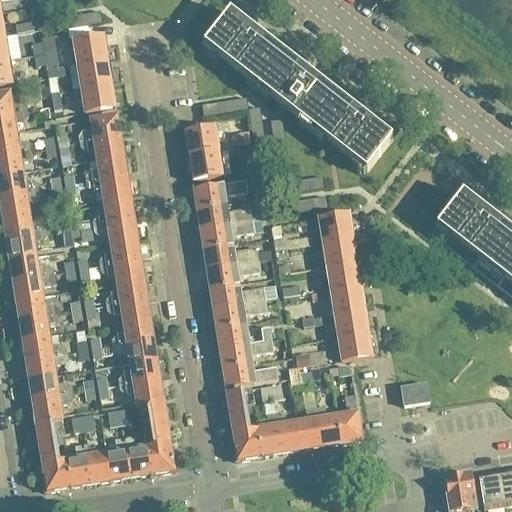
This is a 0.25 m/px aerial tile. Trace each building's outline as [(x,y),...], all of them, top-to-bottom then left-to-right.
[(49,7),(48,0),(47,0),(36,2),(37,9),(49,7)] [(101,14),(94,16),(96,27),(103,26),(101,14)] [(258,89),(283,56),(282,57),(229,16),(230,15),(229,14),(203,48),(204,48),(258,89)] [(96,27),(94,16),(86,17),(88,29),(96,27)] [(88,29),(86,17),(79,18),(81,30),(88,29)] [(81,30),(79,18),(71,19),(73,31),(81,30)] [(16,37),(35,34),(34,26),(14,29),(16,37)] [(0,63),(9,62),(5,39),(0,39),(0,63)] [(108,64),(104,39),(72,44),(76,69),(108,64)] [(42,56),(41,46),(33,47),(34,57),(42,56)] [(44,54),(47,72),(58,70),(55,52),(44,54)] [(311,132),(312,131),(337,100),(338,98),(337,98),(336,99),(283,58),(284,57),(283,56),(258,89),(257,90),(259,91),(259,90),(311,131),(311,132)] [(45,67),(44,57),(35,59),(37,69),(45,67)] [(0,88),(13,87),(9,62),(0,63),(0,88)] [(112,87),(108,64),(76,69),(80,93),(112,87)] [(48,82),(66,80),(64,70),(47,73),(48,82)] [(74,94),(76,105),(82,104),(84,117),(116,112),(112,87),(80,93),(74,94)] [(50,99),(49,89),(39,90),(41,100),(50,99)] [(26,107),(21,104),(11,105),(9,94),(0,95),(0,116),(27,113),(26,107)] [(62,112),(60,96),(52,97),(54,113),(62,112)] [(247,100),(239,101),(241,113),(249,112),(247,100)] [(366,174),(392,141),(391,140),(390,141),(337,100),(312,131),(365,173),(364,173),(366,174)] [(241,113),(239,101),(232,103),(234,115),(241,113)] [(234,115),(232,103),(225,104),(227,116),(234,115)] [(227,116),(225,104),(217,105),(219,117),(227,116)] [(219,117),(217,105),(210,106),(212,118),(219,117)] [(212,118),(210,106),(202,108),(204,120),(212,118)] [(51,120),(49,110),(38,112),(40,122),(51,120)] [(0,137),(16,135),(14,125),(24,124),(28,119),(27,113),(0,116),(0,137)] [(79,146),(120,139),(116,118),(89,123),(91,133),(81,135),(78,140),(79,146)] [(284,129),(283,121),(271,123),(272,131),(284,129)] [(263,124),(251,126),(253,134),(264,132),(263,124)] [(219,154),(215,129),(184,134),(188,159),(219,154)] [(285,136),(284,129),(272,131),(273,138),(285,136)] [(266,140),(264,132),(253,134),(254,142),(266,140)] [(235,149),(251,147),(249,134),(233,137),(235,149)] [(32,147),(27,143),(17,145),(16,135),(0,137),(0,158),(33,153),(32,147)] [(287,144),(285,136),(273,138),(275,146),(287,144)] [(56,140),(58,150),(67,148),(65,139),(56,140)] [(123,159),(120,139),(79,146),(80,151),(85,155),(94,153),(96,164),(123,159)] [(267,147),(266,140),(254,142),(255,149),(267,147)] [(43,142),(45,152),(54,150),(52,141),(43,142)] [(288,151),(287,144),(275,146),(276,153),(288,151)] [(268,155),(267,147),(255,149),(256,157),(268,155)] [(68,158),(67,148),(58,150),(59,159),(68,158)] [(56,160),(54,150),(45,152),(47,161),(56,160)] [(0,178),(22,175),(20,165),(30,163),(34,158),(33,153),(0,158),(0,178)] [(223,178),(219,154),(188,159),(192,183),(223,178)] [(126,179),(123,159),(96,164),(98,172),(88,174),(84,180),(85,186),(126,179)] [(38,186),(33,183),(23,184),(22,175),(0,178),(0,199),(40,193),(38,186)] [(63,180),(64,190),(73,188),(71,178),(63,180)] [(325,190),(324,178),(309,181),(310,193),(325,190)] [(129,197),(126,179),(85,186),(86,190),(91,194),(101,192),(103,204),(131,199),(130,197),(129,197)] [(50,182),(51,191),(60,190),(59,180),(50,182)] [(310,193),(309,181),(301,182),(303,194),(310,193)] [(303,194),(301,182),(293,183),(295,195),(303,194)] [(224,200),(247,197),(245,184),(193,192),(196,213),(226,208),(224,200)] [(66,200),(75,199),(73,188),(64,190),(66,200)] [(62,199),(60,190),(51,191),(53,201),(62,199)] [(29,215),(27,204),(37,202),(40,198),(40,193),(0,199),(0,206),(2,219),(29,215)] [(491,271),(511,243),(511,235),(463,198),(463,197),(462,196),(436,229),(438,230),(438,229),(491,270),(491,271)] [(327,198),(319,199),(321,211),(329,210),(327,198)] [(92,225),(92,226),(133,219),(130,205),(132,205),(131,199),(103,204),(105,218),(96,219),(92,225)] [(321,211),(319,199),(312,201),(313,213),(321,211)] [(313,213),(312,201),(304,202),(306,214),(313,213)] [(306,214),(304,202),(296,203),(298,215),(306,214)] [(259,210),(250,211),(227,215),(226,208),(196,213),(200,233),(261,222),(259,210)] [(46,233),(45,226),(40,222),(30,224),(29,215),(2,219),(5,240),(46,233)] [(355,241),(351,217),(319,222),(323,246),(355,241)] [(133,219),(92,226),(93,236),(99,240),(109,238),(110,244),(136,239),(133,219)] [(70,230),(78,228),(77,221),(68,222),(70,230)] [(61,231),(70,230),(68,222),(60,224),(61,231)] [(231,241),(254,237),(264,235),(261,222),(200,233),(203,252),(232,248),(231,241)] [(79,233),(78,228),(70,230),(71,240),(80,239),(79,233)] [(63,242),(71,240),(70,230),(61,231),(63,242)] [(35,255),(33,244),(43,242),(47,237),(46,233),(5,240),(8,257),(7,257),(8,260),(35,255)] [(139,259),(136,239),(110,244),(112,257),(102,259),(98,264),(98,266),(139,259)] [(358,264),(355,241),(323,246),(326,270),(358,264)] [(511,286),(511,243),(491,271),(491,270),(490,271),(492,272),(492,271),(511,286)] [(270,253),(257,255),(256,251),(233,255),(232,248),(203,252),(206,272),(258,264),(271,262),(270,253)] [(38,270),(35,255),(8,260),(9,266),(10,265),(12,280),(53,273),(52,272),(48,268),(38,270)] [(143,279),(139,259),(98,266),(100,275),(106,279),(115,277),(116,284),(143,279)] [(77,264),(79,273),(88,272),(86,263),(77,264)] [(238,280),(260,276),(258,264),(206,272),(209,292),(239,287),(238,280)] [(362,288),(358,264),(326,270),(330,293),(362,288)] [(64,266),(66,276),(75,274),(73,265),(64,266)] [(290,267),(278,269),(279,277),(291,275),(290,267)] [(89,281),(88,272),(79,273),(80,283),(89,281)] [(51,288),(54,283),(53,273),(12,280),(15,300),(42,295),(41,290),(51,288)] [(76,284),(75,274),(66,276),(67,285),(76,284)] [(146,299),(143,279),(116,284),(118,297),(109,298),(105,304),(105,306),(146,299)] [(265,303),(263,291),(240,295),(239,287),(209,292),(213,312),(265,303)] [(366,312),(362,288),(330,293),(334,317),(366,312)] [(283,300),(300,297),(299,289),(282,292),(283,300)] [(323,294),(311,296),(312,304),(324,302),(323,294)] [(44,309),(42,295),(15,300),(18,320),(59,313),(59,311),(54,307),(44,309)] [(149,319),(146,299),(105,306),(107,315),(112,318),(122,317),(123,324),(149,319)] [(84,304),(86,313),(95,312),(93,302),(84,304)] [(244,320),(267,316),(265,303),(213,312),(216,332),(245,327),(244,320)] [(71,306),(72,315),(81,314),(80,304),(71,306)] [(96,321),(95,312),(86,313),(87,323),(96,321)] [(370,335),(366,312),(334,317),(338,340),(370,335)] [(57,327),(61,322),(59,313),(18,320),(22,340),(48,335),(47,329),(57,327)] [(83,324),(81,314),(72,315),(74,325),(83,324)] [(153,339),(149,319),(123,324),(125,337),(116,338),(111,344),(112,346),(153,339)] [(326,319),(313,321),(314,328),(327,326),(326,319)] [(313,320),(302,322),(303,330),(314,328),(313,321),(313,320)] [(249,341),(248,334),(246,334),(245,327),(216,332),(219,351),(252,346),(251,340),(249,341)] [(271,343),(269,330),(261,332),(263,344),(271,343)] [(50,348),(48,335),(22,340),(25,360),(66,353),(65,350),(61,347),(50,348)] [(374,359),(370,335),(338,340),(342,365),(374,359)] [(156,360),(153,339),(112,346),(112,349),(101,351),(102,360),(111,359),(113,354),(118,358),(129,356),(130,364),(156,360)] [(91,344),(92,353),(101,351),(99,342),(91,344)] [(250,359),(273,356),(271,343),(263,344),(252,346),(219,351),(222,371),(251,366),(250,359)] [(79,355),(88,354),(86,345),(77,346),(79,355)] [(102,360),(101,351),(92,353),(94,362),(102,360)] [(54,368),(63,366),(67,361),(66,353),(25,360),(28,380),(55,376),(54,368)] [(89,363),(88,354),(79,355),(80,364),(89,363)] [(308,355),(295,357),(297,370),(310,368),(308,355)] [(159,379),(156,360),(130,364),(132,376),(122,377),(118,383),(119,386),(159,379)] [(278,383),(276,371),(252,375),(251,366),(222,371),(226,392),(278,383)] [(352,377),(351,372),(347,369),(339,370),(341,379),(352,377)] [(291,387),(311,384),(310,375),(305,376),(304,371),(288,374),(291,387)] [(319,373),(310,375),(311,384),(321,383),(319,373)] [(57,388),(55,376),(28,380),(32,400),(72,393),(72,390),(66,386),(57,388)] [(163,400),(159,379),(119,386),(120,393),(126,397),(135,396),(137,404),(163,400)] [(97,383),(99,392),(107,391),(106,381),(97,383)] [(84,385),(85,395),(94,393),(92,384),(84,385)] [(430,405),(427,386),(401,390),(404,409),(423,406),(429,405),(430,405)] [(282,387),(275,388),(277,403),(284,402),(282,387)] [(275,388),(267,390),(270,404),(277,403),(275,388)] [(119,389),(107,391),(99,392),(102,412),(111,410),(109,399),(119,397),(120,394),(119,389)] [(263,390),(260,391),(262,405),(266,404),(270,404),(267,390),(263,390)] [(248,431),(244,409),(252,407),(250,392),(227,396),(232,433),(248,431)] [(60,408),(70,406),(73,401),(72,393),(32,400),(35,421),(61,417),(60,408)] [(95,402),(94,393),(85,395),(87,404),(95,402)] [(170,444),(164,408),(165,408),(164,403),(164,400),(163,400),(137,404),(137,407),(138,412),(140,412),(142,425),(151,424),(155,446),(170,444)] [(362,444),(356,404),(346,406),(348,417),(337,418),(342,447),(362,444)] [(342,447),(337,418),(327,420),(325,409),(316,411),(322,450),(340,447),(340,448),(342,447)] [(322,450),(316,411),(305,413),(307,423),(298,425),(302,453),(322,450)] [(130,412),(120,413),(123,428),(132,427),(130,412)] [(113,430),(123,428),(120,413),(111,415),(113,430)] [(302,453),(298,425),(287,427),(285,416),(276,417),(283,456),(302,453)] [(63,463),(59,439),(63,438),(61,425),(63,424),(62,419),(61,417),(35,421),(34,421),(34,423),(35,429),(36,428),(42,465),(59,462),(59,464),(63,463)] [(283,456),(276,417),(265,419),(267,430),(257,431),(262,460),(283,456)] [(90,418),(80,420),(83,435),(93,433),(90,418)] [(73,436),(83,435),(80,420),(71,421),(73,436)] [(262,460),(257,431),(248,433),(248,431),(232,433),(235,449),(234,449),(235,451),(234,451),(236,465),(262,461),(262,460)] [(154,478),(149,449),(136,452),(134,440),(126,442),(132,480),(150,477),(150,479),(154,478)] [(132,480),(126,442),(115,444),(117,455),(107,456),(106,456),(111,484),(132,480)] [(173,461),(173,460),(173,459),(170,444),(155,446),(155,448),(149,449),(154,478),(176,475),(174,461),(173,461)] [(111,484),(106,456),(96,458),(95,447),(83,449),(89,487),(111,484)] [(89,487),(83,449),(75,450),(77,461),(63,463),(68,492),(72,491),(72,490),(89,487)] [(68,492),(63,463),(59,464),(59,462),(42,465),(45,480),(44,480),(44,482),(46,496),(68,492)] [(511,508),(511,473),(500,475),(506,509),(511,508)] [(489,511),(506,509),(500,475),(478,479),(483,511),(489,511)] [(475,511),(477,511),(472,480),(472,476),(464,477),(444,480),(447,498),(449,511),(475,511)]
